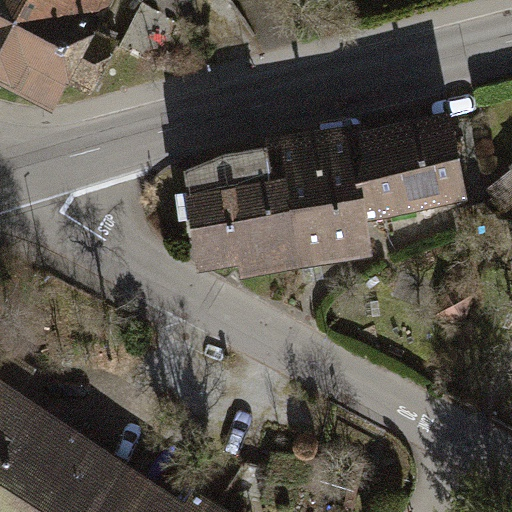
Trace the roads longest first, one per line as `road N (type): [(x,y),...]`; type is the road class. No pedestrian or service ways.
road 1 (tertiary): [(0,180),(511,43)]
road 2 (residential): [(0,182),(461,435)]
